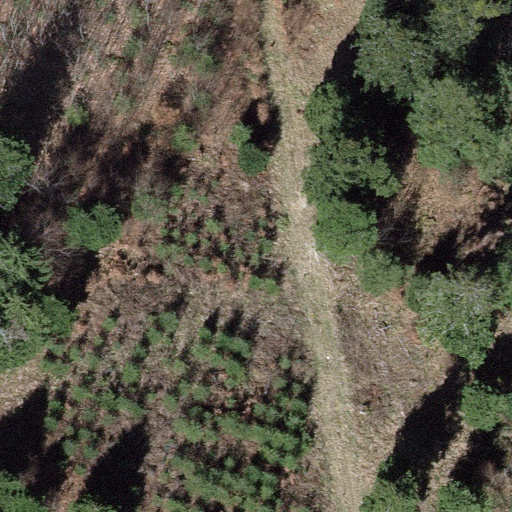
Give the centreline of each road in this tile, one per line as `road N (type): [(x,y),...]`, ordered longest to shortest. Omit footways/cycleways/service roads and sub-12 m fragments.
road 1 (track): [(371,511),(301,162)]
road 2 (track): [(266,0),(301,162)]
